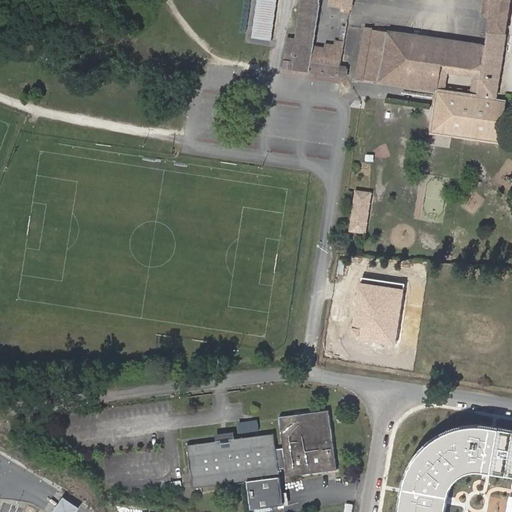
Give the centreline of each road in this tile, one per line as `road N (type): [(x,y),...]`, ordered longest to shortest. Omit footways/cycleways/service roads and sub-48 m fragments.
road 1 (residential): [(388,388),(278,375),(50,403)]
road 2 (residential): [(511,409),(388,388)]
road 3 (residential): [(388,388),(368,511)]
